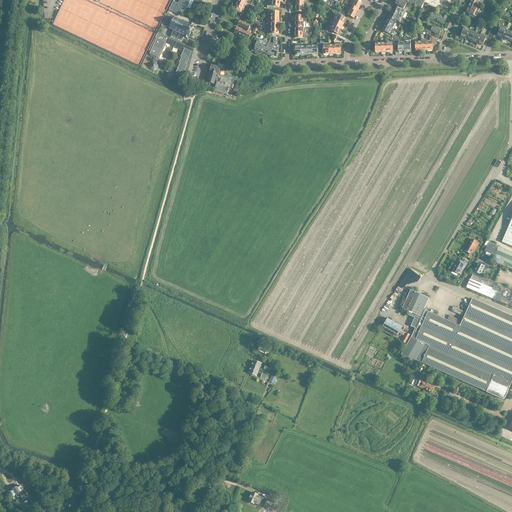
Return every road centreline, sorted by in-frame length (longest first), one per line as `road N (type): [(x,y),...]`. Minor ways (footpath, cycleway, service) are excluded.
road 1 (unclassified): [(511,312),(432,276),(506,156),(511,69)]
road 2 (track): [(114,506),(162,505),(208,481),(251,417),(251,404),(242,408)]
road 3 (tertiary): [(0,160),(15,0)]
road 4 (track): [(511,77),(384,85)]
